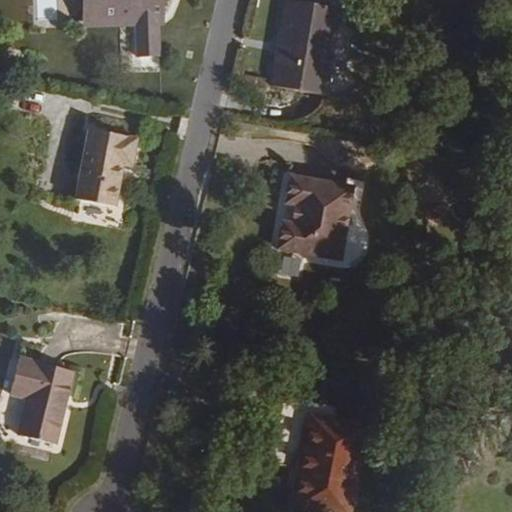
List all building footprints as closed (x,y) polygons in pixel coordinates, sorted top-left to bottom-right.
[(81,0),(82,18),(163,15),(162,0),(81,0)] [(277,52),(271,88),(324,97),(327,79),(323,78),(327,54),(331,55),(338,10),(285,1),(278,46),(283,47),(281,54),(277,52)] [(82,18),(83,29),(133,27),(160,26),(163,26),(163,15),(82,18)] [(160,26),(133,27),(134,59),(161,58),(160,26)] [(136,139),(89,130),(76,200),(114,207),(122,166),(131,167),(136,139)] [(511,171),(511,169),(493,166),(492,174),(511,177),(511,171)] [(475,190),(478,173),(453,169),(450,186),(475,190)] [(511,177),(492,174),(487,201),(506,204),(511,177)] [(277,250),(340,261),(353,188),(289,176),(285,204),(295,206),(291,224),(281,223),(277,250)] [(18,437),(54,446),(72,372),(18,359),(9,394),(28,399),(18,437)] [(294,509),(311,511),(349,511),(364,426),(310,417),(303,457),(301,470),(294,509)] [(301,470),(303,457),(297,456),(294,469),(301,470)]
